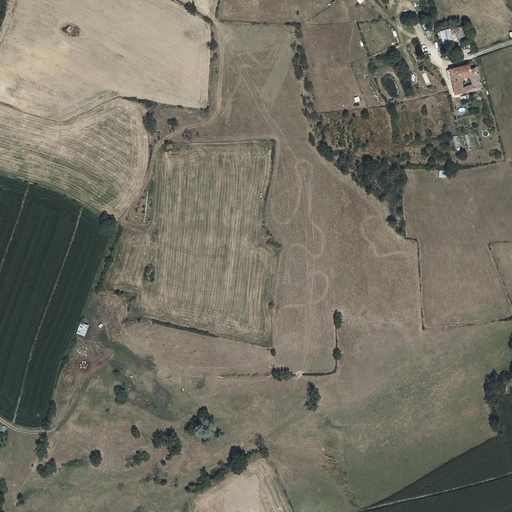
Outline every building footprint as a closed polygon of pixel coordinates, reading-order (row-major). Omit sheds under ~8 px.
[(74,27),(68,24),(65,29),(72,33),(74,27)] [(464,30),(456,33),(458,40),(466,37),(464,30)] [(448,46),(447,35),(439,35),(440,46),(448,46)] [(454,68),(457,78),(467,76),(465,70),(463,65),(454,68)] [(457,78),(454,68),(444,71),(451,96),(465,92),(464,85),(460,86),(458,86),(455,79),(457,78)] [(467,76),(469,83),(464,85),(465,92),(466,92),(477,89),(472,75),(470,68),(465,70),(467,76)] [(470,133),(463,134),(464,147),(471,147),(470,133)] [(145,269),(140,266),(136,273),(142,276),(145,269)] [(81,322),(76,333),(84,336),(89,325),(81,322)]
